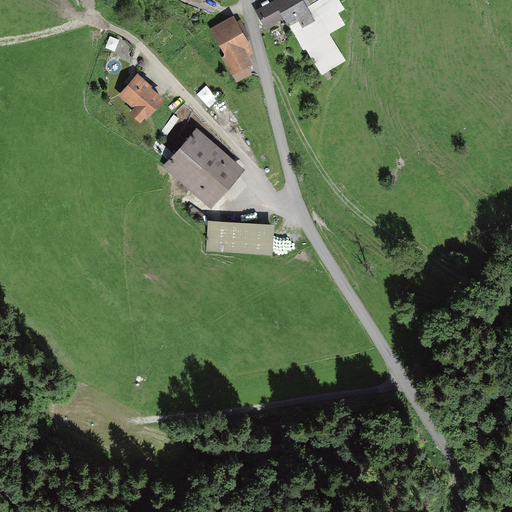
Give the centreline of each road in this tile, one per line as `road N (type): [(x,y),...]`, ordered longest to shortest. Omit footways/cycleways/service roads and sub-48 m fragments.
road 1 (unclassified): [(453,511),(451,461),(300,207),(248,0)]
road 2 (track): [(0,41),(92,22),(139,45)]
